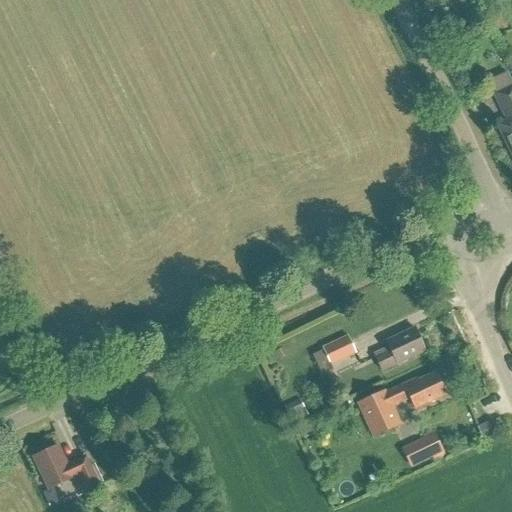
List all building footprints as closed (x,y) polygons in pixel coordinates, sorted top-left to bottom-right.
[(494,92),(511,84),(506,73),(489,81),(494,92)] [(511,84),(494,92),(490,94),(504,123),(497,126),(511,155),(511,84)] [(390,350),(375,357),(382,372),(424,353),(413,330),(386,342),(390,350)] [(346,336),(322,348),(320,349),(321,352),(312,356),(331,394),(340,390),(328,366),(355,354),(346,336)] [(417,378),(384,393),(383,392),(360,403),(375,435),(398,424),(391,407),(408,400),(414,412),(446,397),(434,372),(418,380),(417,378)] [(307,416),(299,400),(281,409),(289,425),(307,416)] [(481,439),(497,433),(492,421),(476,427),(481,439)] [(409,463),(431,452),(434,459),(444,455),(433,432),(423,436),(425,440),(403,451),(409,463)] [(72,479),(70,475),(78,471),(87,492),(99,487),(89,466),(85,456),(65,465),(58,448),(34,459),(48,490),(72,479)]
